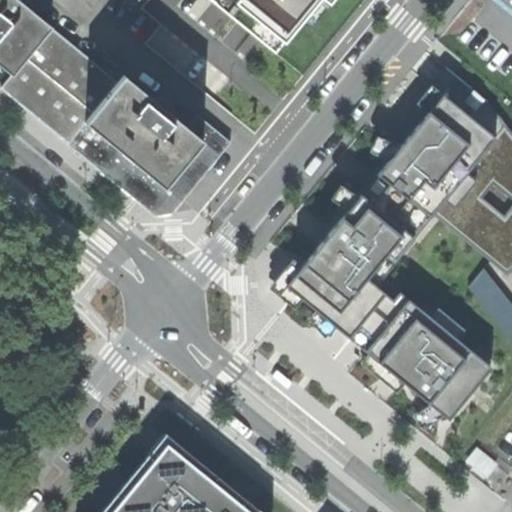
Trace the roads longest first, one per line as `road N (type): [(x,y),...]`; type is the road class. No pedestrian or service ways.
road 1 (residential): [(415,0),(173,293)]
road 2 (residential): [(409,511),(194,331),(173,293)]
road 3 (residential): [(155,315),(178,351),(373,511)]
road 4 (residential): [(155,315),(0,507)]
road 5 (residential): [(173,293),(154,260),(0,132)]
road 6 (residential): [(0,172),(135,284),(155,315)]
